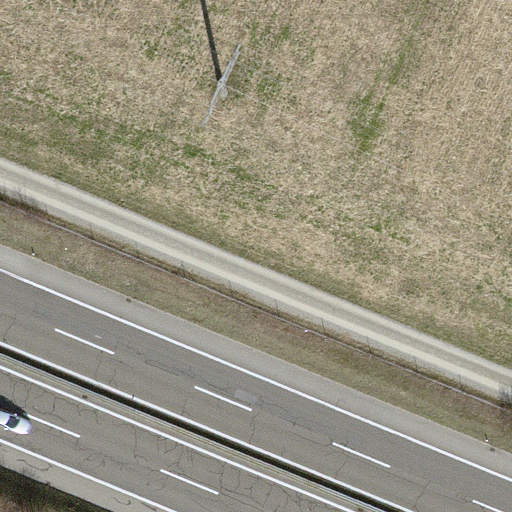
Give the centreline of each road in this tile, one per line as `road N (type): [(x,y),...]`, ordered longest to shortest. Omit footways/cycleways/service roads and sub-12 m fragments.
road 1 (track): [(0,179),(511,387)]
road 2 (motorway): [(510,511),(0,301)]
road 3 (motorway): [(0,409),(249,511)]
